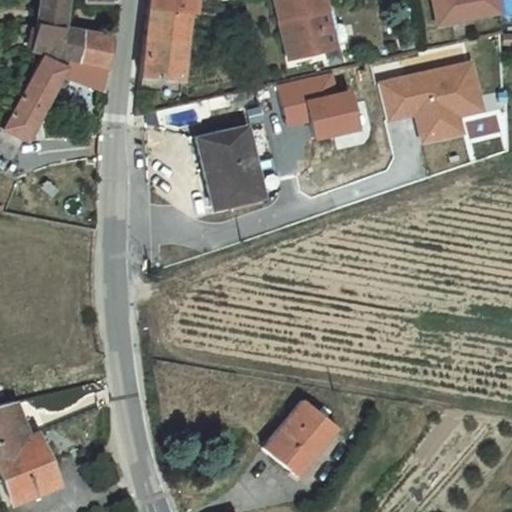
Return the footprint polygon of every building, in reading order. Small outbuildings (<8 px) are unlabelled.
[(40,0),(36,42),(53,45),(112,56),(116,25),(63,18),(65,0),(40,0)] [(201,0),(152,0),(152,4),(195,8),(201,9),(201,0)] [(331,0),(280,0),(290,53),(346,43),(346,40),(348,40),(352,34),(350,24),(345,20),(342,21),(339,5),(333,7),(331,0)] [(437,0),(440,22),(503,13),(501,0),(437,0)] [(195,8),(152,4),(150,32),(191,35),(193,20),(195,8)] [(201,9),(195,8),(193,20),(209,22),(211,10),(201,9)] [(150,32),(145,81),(189,84),(191,35),(150,32)] [(112,56),(53,45),(53,53),(16,118),(40,130),(72,77),(99,82),(99,87),(108,86),(112,56)] [(481,93),(475,62),(383,80),(390,116),(418,111),(424,110),(425,116),(419,117),(424,139),(446,135),(442,117),(460,114),(484,109),(481,93)] [(289,107),(311,103),(313,112),(317,130),(361,122),(354,86),(340,89),(336,67),(283,77),(289,107)] [(240,85),(216,90),(218,105),(241,102),(240,85)] [(311,103),(289,107),(291,116),(313,112),(311,103)] [(198,119),(199,126),(249,116),(247,110),(198,119)] [(442,117),(446,135),(464,131),(460,114),(442,117)] [(249,116),(199,126),(214,199),(263,189),(249,116)] [(39,132),(40,130),(16,118),(4,138),(26,150),(39,132)] [(263,189),(214,199),(215,205),(264,195),(263,189)] [(336,429),(302,403),(263,452),(297,479),(336,429)] [(0,447),(31,438),(21,408),(0,413),(0,447)] [(42,434),(31,438),(0,447),(0,478),(7,499),(59,480),(42,434)]
